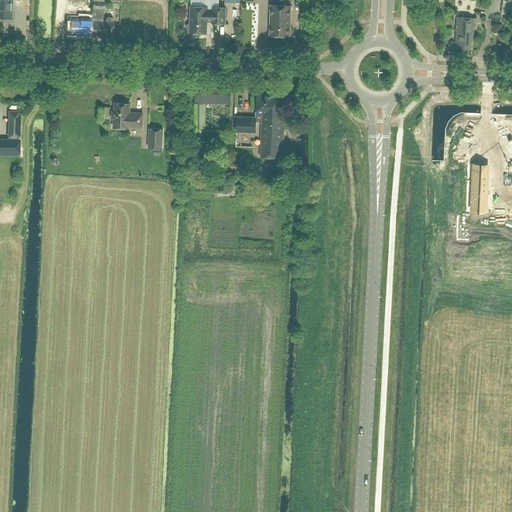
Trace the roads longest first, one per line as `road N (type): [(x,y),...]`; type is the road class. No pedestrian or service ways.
road 1 (tertiary): [(0,57),(348,72)]
road 2 (secondary): [(377,181),(360,511)]
